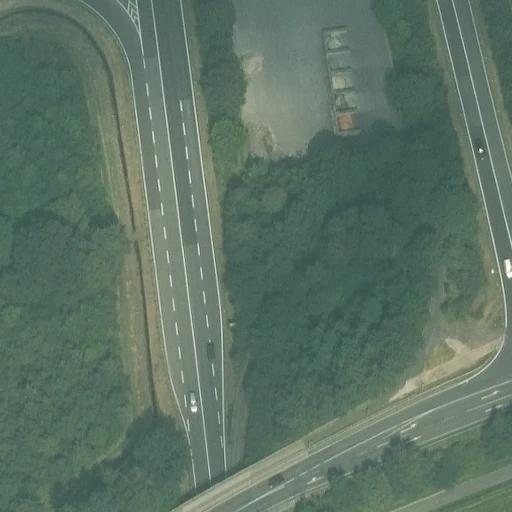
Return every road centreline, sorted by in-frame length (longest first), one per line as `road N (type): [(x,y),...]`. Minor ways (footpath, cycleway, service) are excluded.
road 1 (primary): [(213,511),(174,190)]
road 2 (tertiary): [(248,511),(309,477),(511,399)]
road 3 (primary): [(450,0),(511,240)]
road 4 (primary): [(102,0),(132,41),(174,190)]
road 5 (residential): [(399,511),(511,467)]
